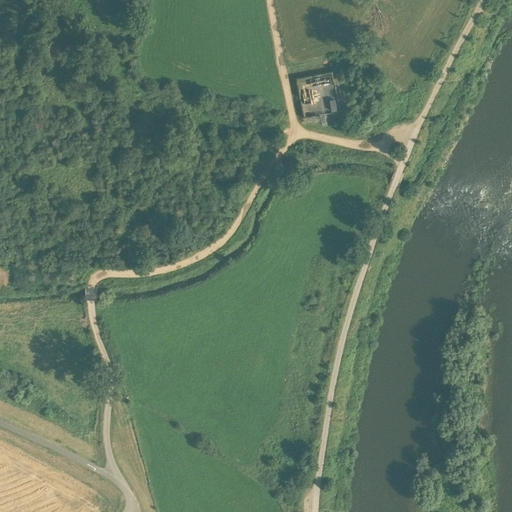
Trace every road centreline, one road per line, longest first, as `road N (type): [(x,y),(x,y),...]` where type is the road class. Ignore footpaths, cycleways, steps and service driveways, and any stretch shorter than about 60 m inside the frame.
road 1 (unclassified): [(315,511),(344,330),(403,159),(483,0)]
road 2 (track): [(91,283),(100,273),(164,269),(210,250),(294,133)]
road 3 (unclassified): [(118,475),(107,432),(112,372),(94,329),(91,283)]
road 4 (track): [(294,133),(272,0)]
road 5 (track): [(414,136),(374,145),(294,133)]
